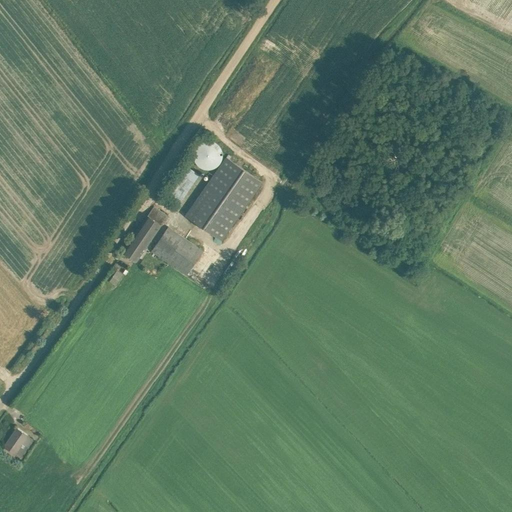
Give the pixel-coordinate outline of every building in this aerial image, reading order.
[(204,140),(200,142),(197,145),(196,146),(194,148),(194,150),(193,154),(193,156),(194,160),(195,163),(197,164),(198,166),(200,167),(203,169),(205,169),(208,169),(212,169),(214,168),(217,166),(220,163),(221,161),(222,158),(222,155),(222,152),(221,149),(220,147),(219,145),(217,143),(215,142),(212,141),(209,140),(206,140),(204,140)] [(186,215),(221,240),(262,182),(226,157),(186,215)] [(179,171),(194,182),(200,174),(185,164),(179,171)] [(136,261),(167,215),(154,206),(123,252),(136,261)] [(151,249),(188,275),(204,251),(167,226),(151,249)] [(167,262),(155,278),(134,263),(23,421),(88,466),(209,292),(167,262)] [(4,446),(15,454),(22,443),(27,447),(33,439),(17,428),(4,446)]
